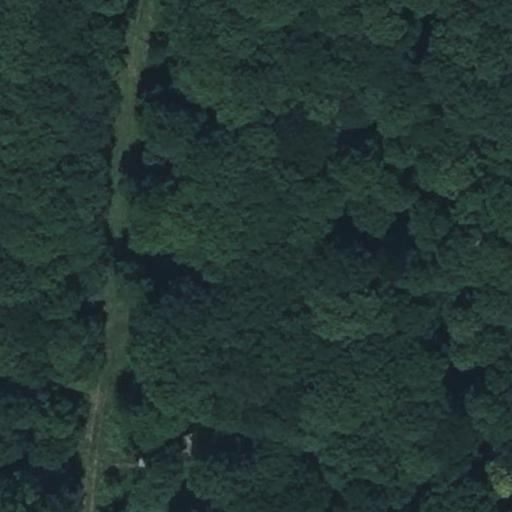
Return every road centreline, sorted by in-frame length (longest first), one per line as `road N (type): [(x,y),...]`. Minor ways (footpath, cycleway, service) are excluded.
road 1 (track): [(88,511),(133,0)]
road 2 (track): [(0,455),(92,466),(511,443)]
